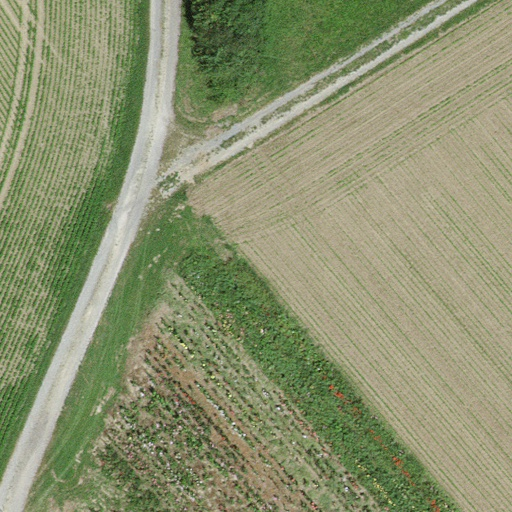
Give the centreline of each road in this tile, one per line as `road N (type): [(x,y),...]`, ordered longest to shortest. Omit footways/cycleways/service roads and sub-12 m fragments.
road 1 (track): [(139,190),(438,0)]
road 2 (track): [(6,511),(139,190)]
road 3 (track): [(139,190),(166,37),(160,0)]
